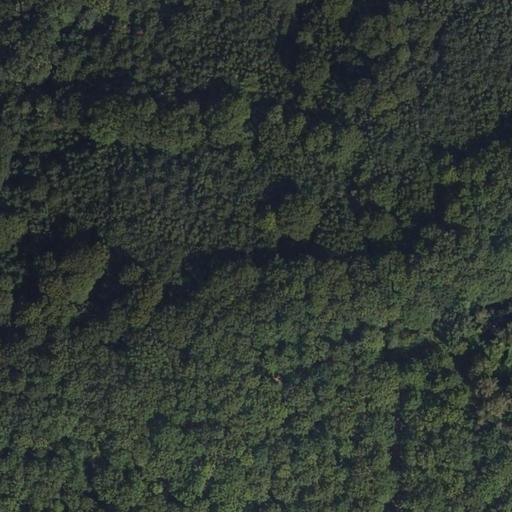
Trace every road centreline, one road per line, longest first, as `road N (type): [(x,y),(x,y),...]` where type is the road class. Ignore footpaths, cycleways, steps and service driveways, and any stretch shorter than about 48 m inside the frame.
road 1 (track): [(399,419),(376,256),(351,188),(322,156),(267,122),(153,122),(50,85)]
road 2 (track): [(50,68),(46,99),(0,193)]
